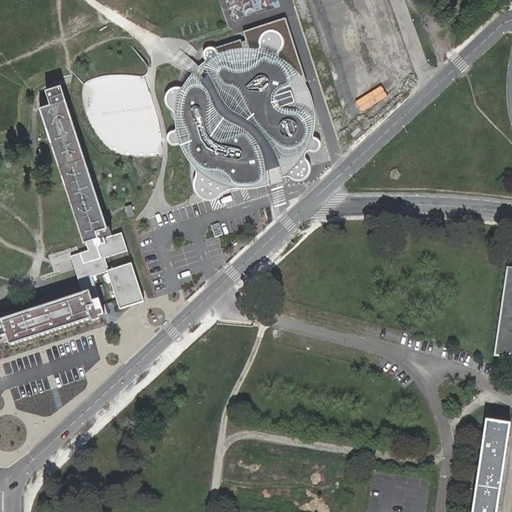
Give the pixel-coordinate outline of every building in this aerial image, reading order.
[(310,152),(312,153),(317,153),(320,150),(322,146),(320,142),(317,139),(314,138),(314,137),(314,135),(316,121),(315,108),(312,94),(306,83),(308,83),(287,17),(282,18),(277,20),(247,29),(243,30),(245,34),(246,38),(246,40),(245,41),(243,41),(242,38),(238,39),(215,47),(214,46),(210,46),(206,48),(204,51),(204,54),(205,58),(206,59),(206,61),(198,67),(195,70),(188,77),(184,86),(182,86),(181,86),(174,86),(169,89),(166,94),(164,99),(166,104),(169,108),(173,111),(175,112),(175,114),(175,116),(175,122),(176,127),(175,129),(174,130),(172,130),(168,132),(167,136),(167,140),(169,143),(172,145),(176,145),(179,144),(180,145),(185,155),(192,164),(194,166),(194,167),(195,170),(196,174),(195,177),(194,181),(193,183),(194,189),(196,194),(196,195),(199,197),(201,199),(204,200),(207,201),(213,201),(219,199),(223,194),(224,194),(226,192),(229,191),(232,190),(237,189),(239,189),(241,190),(243,190),(257,189),(268,186),(269,186),(268,174),(268,170),(273,168),(278,167),(280,171),(282,179),(282,180),(286,178),(289,178),(292,181),(297,183),(302,182),(307,180),(311,175),(312,170),(310,165),(307,160),(306,157),(306,156),(308,153),(310,152)] [(381,84),(357,99),(364,109),(388,94),(381,84)] [(60,300),(31,309),(0,319),(0,334),(6,332),(8,339),(11,346),(90,320),(90,321),(98,319),(97,317),(102,315),(90,277),(106,272),(118,310),(143,302),(131,264),(108,271),(104,259),(127,252),(121,234),(112,237),(109,229),(107,229),(61,87),(45,92),(50,106),(39,110),(81,239),(83,245),(85,244),(87,251),(69,257),(81,293),(60,300)] [(132,205),(126,207),(129,218),(135,216),(132,205)] [(511,268),(509,268),(497,354),(511,356),(511,268)] [(498,511),(511,428),(511,421),(487,417),(472,511),(498,511)]
